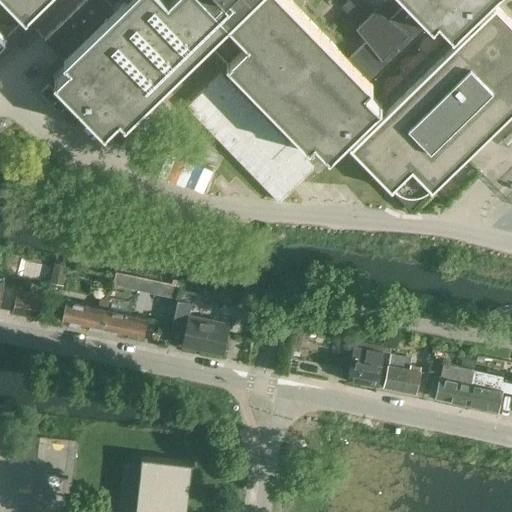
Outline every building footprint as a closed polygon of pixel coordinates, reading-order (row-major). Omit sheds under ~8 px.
[(0,0),(0,59),(35,26),(61,0),(124,0),(114,10),(111,7),(112,6),(106,0),(84,0),(47,37),(44,40),(51,47),(59,55),(61,57),(104,14),(107,17),(64,60),(65,61),(66,61),(70,65),(56,78),(54,79),(70,96),(66,100),(49,83),(40,92),(74,126),(83,118),(70,105),(75,101),(105,132),(107,130),(106,130),(106,129),(120,116),(124,121),(123,121),(125,123),(127,121),(138,111),(208,42),(296,133),(288,141),(221,72),(210,83),(186,106),(279,201),(313,167),(305,158),(313,150),(309,146),(311,144),(310,144),(315,140),(328,153),(327,154),(329,156),(332,153),(331,153),(361,124),(366,130),(351,145),(351,144),(349,146),(392,189),(396,194),(411,210),(431,190),(511,111),(511,22),(495,5),(494,4),(493,5),(494,6),(384,112),(379,107),(380,106),(382,105),(380,103),(379,103),(366,90),(370,85),(371,86),(372,84),(370,82),(389,64),(431,23),(433,25),(435,24),(434,23),(439,19),(452,33),(451,33),(453,35),(489,0),(0,0)] [(160,98),(132,126),(148,143),(177,116),(160,98)] [(168,150),(158,171),(202,192),(212,170),(168,150)] [(102,329),(107,309),(108,300),(100,298),(98,307),(66,300),(62,321),(102,329)] [(29,318),(41,320),(45,301),(33,299),(29,318)] [(108,300),(107,309),(102,329),(142,337),(146,318),(117,311),(119,303),(108,300)] [(177,300),(172,323),(186,326),(182,346),(218,353),(223,350),(229,323),(189,315),(191,303),(177,300)] [(357,331),(354,346),(383,352),(390,354),(393,338),(357,331)] [(354,346),(347,379),(376,385),(383,352),(354,346)] [(383,387),(414,393),(420,366),(410,364),(411,359),(390,355),(383,387)] [(467,404),(473,370),(460,367),(442,363),(439,377),(435,397),(467,404)] [(473,370),(467,404),(497,410),(501,391),(511,393),(511,391),(511,382),(502,380),(503,376),(491,373),(473,370)] [(10,459),(36,463),(39,436),(13,433),(10,459)] [(117,511),(186,511),(192,462),(141,456),(140,466),(123,464),(117,511)]
